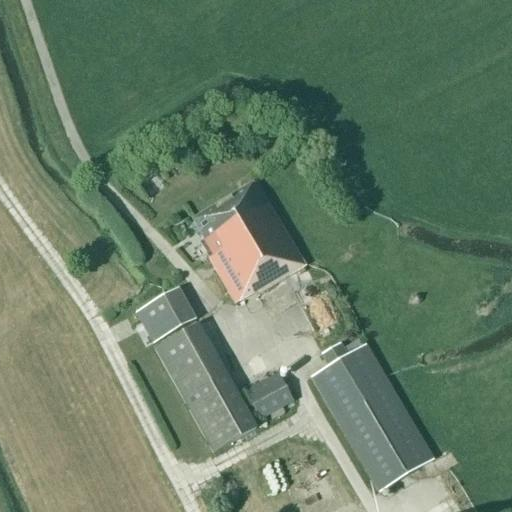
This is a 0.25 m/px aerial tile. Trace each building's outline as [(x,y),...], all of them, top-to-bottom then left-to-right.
[(255,184),(191,222),(204,243),(199,245),(234,305),(254,294),(256,296),(304,268),(255,184)] [(177,291),(134,315),(152,347),(195,323),(177,291)] [(213,459),(255,434),(198,329),(156,355),(213,459)] [(309,380),(378,496),(433,462),(365,347),(347,358),(340,345),(320,357),(328,369),(309,380)] [(244,394),(259,423),(293,404),(278,375),(244,394)]
